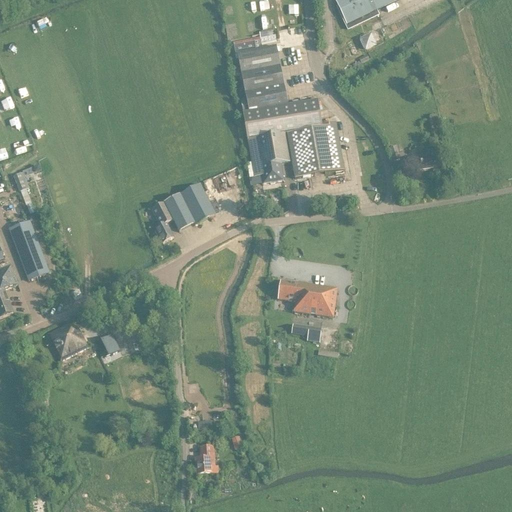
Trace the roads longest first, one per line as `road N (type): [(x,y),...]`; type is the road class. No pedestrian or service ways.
road 1 (unclassified): [(182,511),(167,267)]
road 2 (unclassified): [(167,267),(252,223),(390,209)]
road 3 (unclassified): [(390,209),(375,143),(313,65),(305,0)]
road 4 (residential): [(0,339),(167,267)]
road 5 (unclassified): [(390,209),(511,188)]
